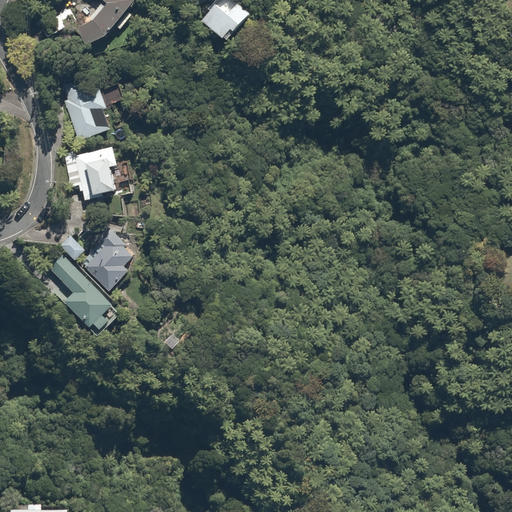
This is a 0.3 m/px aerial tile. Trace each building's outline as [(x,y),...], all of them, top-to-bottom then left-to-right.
[(143,6),(135,0),(103,0),(113,8),(85,40),(101,54),(143,6)] [(237,0),(225,0),(207,25),(241,51),(265,20),(237,0)] [(119,132),(99,69),(64,80),(71,101),(67,102),(80,144),(119,132)] [(65,158),(70,186),(81,184),(85,207),(124,200),(115,149),(65,158)] [(74,237),(62,248),(114,298),(145,266),(111,233),(91,253),(74,237)] [(72,307),(105,340),(117,327),(111,320),(121,310),(108,297),(80,270),(68,258),(53,273),(80,299),(72,307)]
